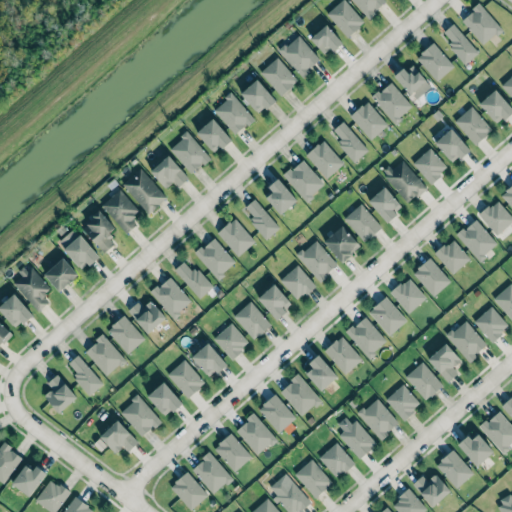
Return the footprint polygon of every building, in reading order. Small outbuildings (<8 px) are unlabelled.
[(341,0),(325,14),(347,39),(360,28),(358,26),(363,21),(343,0),(341,0)] [(351,0),(369,21),(377,14),(374,11),(386,1),(385,0),(351,0)] [(462,21),(481,44),(495,33),(496,35),(502,30),(478,1),(470,8),(473,11),(462,21)] [(323,53),(329,48),(333,52),(343,43),(326,24),(310,39),(323,53)] [(443,32),(451,41),(448,43),(452,47),(450,48),(464,64),(477,53),(453,24),(443,32)] [(278,50),(284,44),(286,46),(298,36),(319,59),(308,69),(310,72),(303,78),(278,50)] [(420,53),(433,42),(454,66),(436,82),(416,58),(421,54),(420,53)] [(260,73),(280,96),(297,80),(277,57),(260,73)] [(394,76),(409,95),(426,81),(413,65),(406,72),(403,69),(394,76)] [(511,73),(500,85),(511,98),(511,73)] [(240,94),(258,113),(263,107),(266,110),(276,101),(256,80),(240,94)] [(370,97),(395,126),(402,120),(399,117),(412,106),(390,82),(380,92),(378,90),(370,97)] [(496,124),(511,110),(511,108),(494,89),(478,103),(496,124)] [(215,111),(235,133),(246,123),(249,126),(255,120),(230,91),(224,97),(227,100),(215,111)] [(370,140),(348,116),(361,104),(363,106),(368,102),(388,125),(370,140)] [(474,145),(491,129),(471,106),(453,121),(474,145)] [(196,133),(213,152),(220,146),(221,148),(230,140),(212,119),(196,133)] [(333,129),(340,138),(338,140),(342,144),(340,145),(354,162),(367,150),(343,121),(333,129)] [(434,142),(452,163),(469,148),(450,128),(434,142)] [(169,149),(190,175),(210,158),(187,130),(180,135),(182,138),(169,149)] [(305,155),(325,179),(342,164),(323,141),(318,146),(317,144),(305,155)] [(412,164),(430,183),(447,167),(428,147),(412,164)] [(150,171),(165,188),(173,181),(179,187),(188,178),(168,155),(150,171)] [(282,175),(307,203),(313,197),(311,195),(323,184),(302,160),(291,170),(290,168),(282,175)] [(408,203),(426,186),(401,160),(391,169),(389,167),(381,174),(408,203)] [(122,184),(147,214),(166,198),(140,168),(122,184)] [(280,214),(266,197),(272,192),(268,187),(277,179),(296,201),(280,214)] [(511,184),(500,194),(511,208),(511,184)] [(394,211),(401,205),(384,186),(367,201),(387,222),(396,213),(394,211)] [(101,205),(126,234),(136,225),(131,220),(136,217),(133,214),(137,211),(120,190),(101,205)] [(496,235),(510,224),(511,222),(511,218),(496,199),(478,214),(496,235)] [(246,207),(254,200),(279,227),(266,240),(251,223),(252,221),(250,218),(253,215),(246,207)] [(381,227),(360,203),(343,218),(364,242),(381,227)] [(114,227),(99,210),(81,228),(104,252),(115,242),(107,234),(114,227)] [(216,232),(238,257),(256,242),(235,218),(230,223),(229,222),(216,232)] [(456,235),(478,260),(497,244),(475,218),(456,235)] [(360,247),(343,225),(323,240),(340,262),(360,247)] [(57,242),(82,270),(98,255),(73,227),(57,242)] [(219,280),(225,275),(223,273),(235,262),(215,238),(203,248),(201,246),(194,252),(219,280)] [(469,258),(451,238),(434,253),(452,274),(469,258)] [(318,281),(337,264),(314,239),(296,256),(318,281)] [(43,274),(59,291),(78,274),(62,257),(43,274)] [(449,281),(429,257),(412,271),(432,296),(449,281)] [(174,271),(184,262),(191,270),(193,268),(196,271),(198,268),(214,287),(199,300),(174,271)] [(314,284),(296,264),(279,280),(297,300),(314,284)] [(50,288),(29,265),(11,282),(37,311),(47,302),(42,296),(50,288)] [(149,291),(156,285),(158,287),(170,276),(191,301),(178,312),(180,314),(174,320),(149,291)] [(425,297),(407,277),(390,292),(408,312),(425,297)] [(493,299),(511,320),(511,284),(510,282),(493,299)] [(282,306),(288,301),(274,284),(257,297),(276,320),(286,311),(282,306)] [(0,310),(14,328),(31,314),(14,293),(0,304),(0,310)] [(406,319),(384,296),(367,312),(389,335),(406,319)] [(253,339),(270,324),(249,300),(232,316),(253,339)] [(127,310),(138,301),(143,307),(150,301),(165,318),(147,334),(127,310)] [(473,321),(491,341),(508,326),(490,306),(473,321)] [(107,331),(128,354),(146,338),(124,314),(111,325),(112,327),(107,331)] [(345,333),(368,357),(386,340),(363,316),(345,333)] [(486,345),(464,319),(445,335),(467,361),(486,345)] [(0,344),(11,333),(0,322),(0,344)] [(248,343),(231,322),(213,337),(230,358),(248,343)] [(85,352),(97,342),(94,339),(102,333),(126,361),(120,367),(118,365),(106,375),(85,352)] [(323,350),(343,374),(361,359),(341,335),(323,350)] [(209,378),(225,363),(207,342),(191,357),(209,378)] [(457,373),(452,367),(460,360),(445,343),(427,358),(447,382),(457,373)] [(305,373),(320,390),(336,377),(318,354),(308,363),(312,368),(305,373)] [(68,363),(76,372),(73,374),(76,377),(73,379),(88,396),(103,384),(78,355),(68,363)] [(166,373),(187,398),(204,383),(184,359),(166,373)] [(425,400),(442,384),(421,361),(404,377),(425,400)] [(59,413),(44,396),(52,389),(46,383),(57,373),(77,397),(59,413)] [(302,416),(320,399),(297,374),(278,391),(302,416)] [(181,402),(162,381),(146,396),(165,416),(181,402)] [(385,398),(401,419),(420,404),(403,384),(385,398)] [(278,432),(295,417),(274,393),(257,409),(278,432)] [(119,411),(142,436),(160,420),(137,395),(119,411)] [(398,422),(376,397),(357,413),(380,440),(387,434),(386,432),(398,422)] [(511,419),(511,398),(510,397),(500,404),(511,419)] [(502,452),(511,442),(511,426),(497,410),(479,427),(502,452)] [(235,429),(256,455),(275,439),(254,413),(235,429)] [(127,451),(137,441),(116,419),(99,436),(115,453),(123,445),(127,451)] [(338,434),(358,458),(376,444),(356,419),(338,434)] [(232,471),(250,457),(231,433),(213,447),(232,471)] [(475,465),(492,451),(477,433),(470,439),(467,435),(457,443),(475,465)] [(22,457),(2,442),(0,444),(0,482),(2,484),(22,457)] [(318,458),(336,478),(354,462),(335,442),(318,458)] [(435,464),(455,488),(473,473),(453,449),(435,464)] [(190,468),(213,493),(231,477),(209,452),(190,468)] [(314,497),(332,482),(310,458),(293,474),(314,497)] [(29,496),(45,472),(35,465),(32,470),(24,464),(11,484),(29,496)] [(169,486),(190,509),(207,495),(187,471),(169,486)] [(450,490),(434,473),(426,480),(421,475),(411,484),(432,506),(450,490)] [(287,484),(280,476),(269,487),(276,494),(273,497),(287,511),(297,511),(310,501),(291,481),(287,484)] [(50,511),(55,511),(69,491),(49,478),(34,501),(50,511)] [(422,511),(426,509),(409,488),(391,503),(398,511),(422,511)] [(511,511),(511,496),(511,497),(510,494),(496,499),(501,511),(511,511)] [(90,511),(93,509),(74,496),(61,511),(90,511)] [(279,511),(266,497),(250,511),(279,511)]
